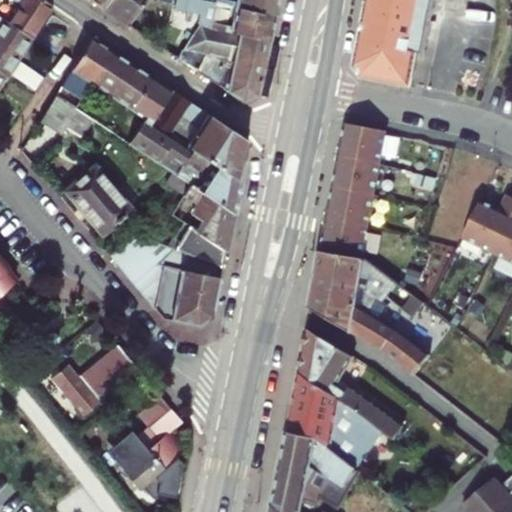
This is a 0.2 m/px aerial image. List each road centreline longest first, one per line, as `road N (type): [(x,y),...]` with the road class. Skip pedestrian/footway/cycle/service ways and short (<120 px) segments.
road 1 (residential): [(238,402),(169,361),(0,173)]
road 2 (primary): [(238,402),(295,221),(310,139)]
road 3 (primary): [(285,133),(238,402)]
road 4 (residential): [(285,133),(237,115),(63,0)]
road 5 (residential): [(319,92),(511,137)]
